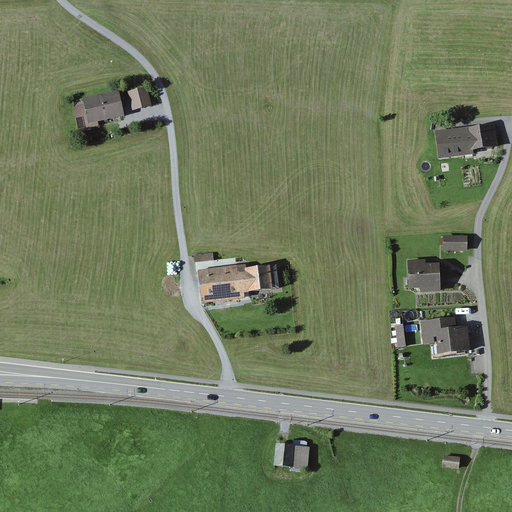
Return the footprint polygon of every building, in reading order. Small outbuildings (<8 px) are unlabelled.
[(129,86),(135,105),(153,100),(148,81),(129,86)] [(122,89),(80,99),(81,105),(71,107),(78,135),(96,131),(95,125),(129,117),(122,89)] [(474,127),(437,132),(442,162),(492,154),(491,149),(503,147),(500,125),(475,129),(474,127)] [(466,238),(444,238),(444,251),(466,251),(466,238)] [(213,254),(194,256),(195,264),(214,262),(213,254)] [(425,261),(408,262),(409,290),(421,290),(421,294),(440,293),(439,280),(439,266),(425,267),(425,261)] [(244,268),(198,273),(201,306),(224,304),(230,303),(251,301),(250,294),(279,291),(276,268),(245,271),(244,268)] [(455,320),(421,323),(423,345),(433,344),(433,339),(437,338),(438,356),(469,353),(468,342),(467,328),(455,330),(455,320)] [(405,347),(403,326),(396,327),(398,348),(405,347)] [(313,449),(281,446),(279,469),(311,471),(313,449)] [(463,460),(445,459),(444,469),(462,470),(463,460)]
